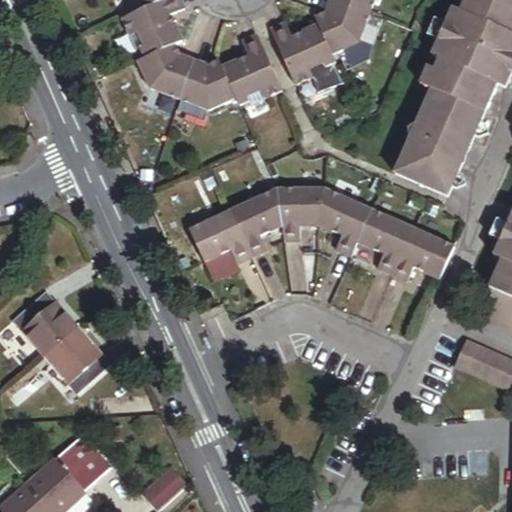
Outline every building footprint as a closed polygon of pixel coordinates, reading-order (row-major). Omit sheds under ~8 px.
[(183,44),(171,18),(185,12),(179,0),(170,0),(144,11),(121,21),(129,38),(138,35),(145,50),(141,52),(144,61),(175,47),(183,44)] [(142,0),(140,1),(144,11),(170,0),(142,0)] [(369,17),(375,0),(330,0),(330,3),(369,17)] [(451,191),(457,176),(473,140),(479,127),(496,88),(505,92),(511,76),(511,74),(511,5),(500,0),(472,0),(470,6),(464,3),(459,15),(450,11),(443,26),(436,43),(430,58),(438,62),(433,73),(438,76),(431,93),(418,124),(406,132),(408,144),(394,177),(446,201),(451,191)] [(357,47),(369,17),(330,3),(324,15),(314,20),(318,29),(331,59),(357,47)] [(436,43),(443,26),(433,21),(425,38),(436,43)] [(331,59),(318,29),(292,41),(285,25),(269,31),(294,88),(311,81),(307,71),(322,65),(325,70),(334,66),(331,59)] [(145,50),(138,35),(129,38),(136,54),(141,52),(145,50)] [(282,94),(257,37),(240,45),(247,60),(221,71),(235,102),(238,109),(248,104),(246,100),(261,93),(265,102),(282,94)] [(179,103),(193,63),(180,58),(175,47),(144,61),(137,64),(149,91),(179,103)] [(235,102),(221,71),(217,63),(206,68),(193,63),(179,103),(208,114),(235,102)] [(327,74),(325,70),(322,65),(307,71),(311,81),(327,74)] [(431,93),(438,76),(433,73),(427,71),(420,88),(431,93)] [(265,102),(261,93),(246,100),(248,104),(250,108),(265,102)] [(488,137),(484,128),(479,127),(473,140),(478,142),(488,137)] [(465,187),(462,179),(457,176),(451,191),(455,192),(465,187)] [(282,229),(277,191),(230,213),(252,260),(267,253),(259,239),(282,229)] [(319,229),(324,192),(277,191),(282,229),(284,244),(299,244),(299,228),(319,229)] [(356,246),(371,213),(324,192),(319,229),(341,239),(335,253),(350,260),(356,246)] [(511,212),(506,226),(499,242),(492,258),(501,263),(477,315),(478,315),(477,316),(511,331),(511,212)] [(252,260),(230,213),(188,232),(203,264),(229,252),(236,267),(252,260)] [(392,279),(413,231),(371,213),(356,246),(381,257),(375,271),(392,279)] [(499,242),(506,226),(496,221),(488,238),(499,242)] [(438,282),(453,249),(413,231),(392,279),(406,285),(412,271),(438,282)] [(80,330),(48,293),(15,323),(46,359),(80,330)] [(112,366),(80,330),(46,359),(52,366),(42,374),(56,392),(67,383),(77,396),(112,366)] [(511,363),(465,343),(453,370),(454,370),(511,395),(511,363)] [(123,440),(123,428),(108,428),(108,440),(123,440)] [(65,511),(83,496),(107,475),(78,443),(27,487),(49,511),(65,511)] [(142,494),(158,511),(188,481),(171,465),(142,494)] [(49,511),(27,487),(0,511),(49,511)] [(89,511),(90,504),(83,496),(65,511),(89,511)]
